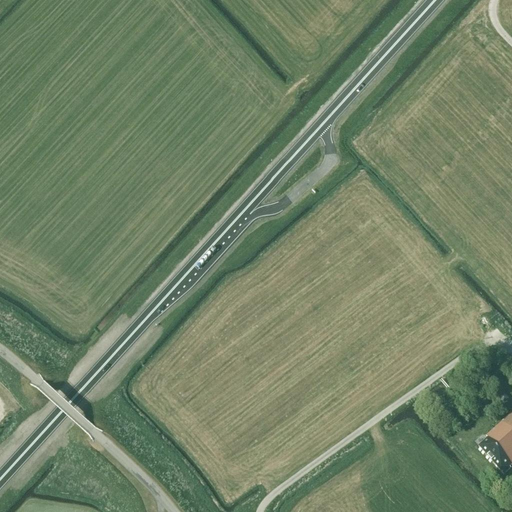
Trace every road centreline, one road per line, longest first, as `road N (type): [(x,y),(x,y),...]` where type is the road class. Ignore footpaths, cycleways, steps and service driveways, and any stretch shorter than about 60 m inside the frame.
road 1 (trunk): [(0,479),(232,222)]
road 2 (unclassified): [(173,511),(0,350)]
road 3 (trunk): [(323,123),(435,0)]
road 4 (trunk): [(232,222),(323,123)]
